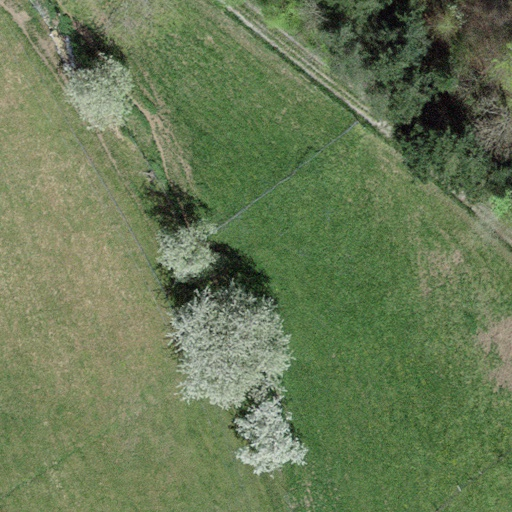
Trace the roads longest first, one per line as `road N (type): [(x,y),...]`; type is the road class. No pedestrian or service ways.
road 1 (track): [(270,511),(213,344),(129,148),(16,0)]
road 2 (track): [(237,0),(511,233)]
